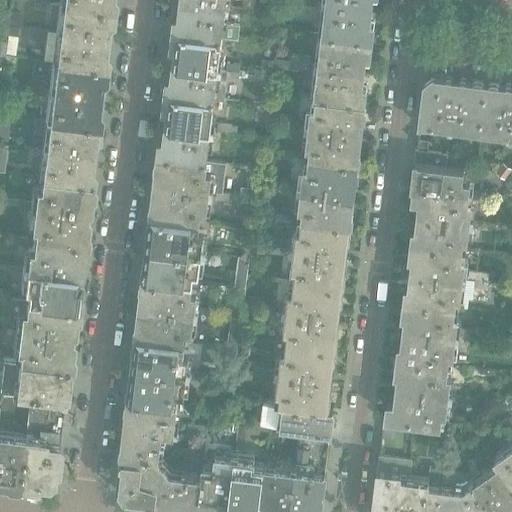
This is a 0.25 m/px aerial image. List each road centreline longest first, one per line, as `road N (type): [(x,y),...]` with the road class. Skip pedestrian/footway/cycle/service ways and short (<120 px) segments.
road 1 (residential): [(83,511),(145,0)]
road 2 (residential): [(407,50),(350,511)]
